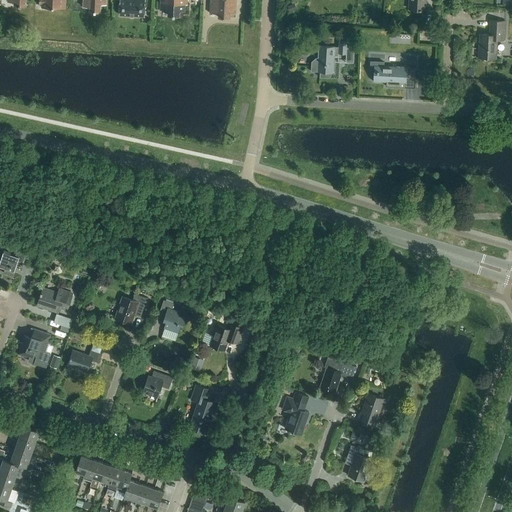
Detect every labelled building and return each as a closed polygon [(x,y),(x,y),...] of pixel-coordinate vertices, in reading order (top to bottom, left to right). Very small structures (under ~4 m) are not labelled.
[(65,8),(65,0),(39,0),(39,4),(42,4),(42,7),(65,8)] [(106,4),(106,0),(83,0),(83,6),(89,6),(89,11),(100,12),(100,4),(106,4)] [(144,15),(145,0),(119,0),(119,14),(144,15)] [(187,4),(187,0),(160,0),(160,10),(168,10),(167,15),(179,16),(179,11),(185,11),(185,4),(187,4)] [(235,14),(236,0),(210,0),(210,13),(218,13),(218,17),(229,17),(230,14),(235,14)] [(409,0),(410,0),(410,6),(409,6),(409,9),(425,10),(425,1),(424,1),(424,0),(409,0)] [(504,40),(505,21),(490,20),(490,34),(480,34),(480,42),(481,42),(480,57),(495,58),(495,44),(496,44),(497,39),(504,40)] [(333,72),(334,52),(338,52),(338,53),(346,53),(347,41),(339,41),(339,47),(319,45),(318,58),(316,58),(311,61),(311,71),(320,71),(320,77),(329,77),(331,75),(331,72),(333,72)] [(384,61),(370,61),(370,72),(377,72),(376,80),(387,81),(386,86),(415,87),(416,66),(397,66),(397,67),(384,66),(384,61)] [(23,267),(28,252),(17,249),(15,255),(10,253),(11,251),(4,249),(1,258),(0,257),(0,267),(4,269),(3,272),(13,276),(17,265),(23,267)] [(37,305),(59,312),(60,307),(67,309),(73,293),(59,289),(58,292),(43,287),(37,305)] [(143,312),(148,297),(135,293),(132,301),(123,297),(116,316),(132,322),(136,310),(143,312)] [(182,306),(180,311),(172,309),(174,303),(164,299),(159,313),(166,315),(164,320),(167,321),(165,327),(178,332),(181,324),(183,325),(186,317),(190,319),(193,309),(182,306)] [(53,323),(70,328),(74,317),(56,312),(53,323)] [(237,343),(243,327),(230,322),(228,328),(216,324),(212,334),(214,335),(211,345),(225,350),(229,340),(237,343)] [(45,351),(51,334),(35,328),(31,338),(25,335),(18,354),(32,358),(30,362),(46,367),(51,353),(45,351)] [(92,349),(91,349),(89,355),(73,349),(68,364),(88,371),(92,360),(99,363),(103,353),(100,352),(102,344),(95,341),(92,349)] [(190,367),(200,371),(204,360),(194,356),(190,367)] [(325,366),(326,367),(320,386),(337,391),(342,374),(344,375),(344,376),(353,378),(357,366),(328,356),(325,366)] [(169,388),(173,377),(158,371),(156,377),(148,375),(143,391),(158,397),(162,386),(169,388)] [(210,423),(217,403),(206,399),(209,389),(196,385),(192,399),(199,401),(190,427),(205,432),(209,423),(210,423)] [(296,392),(294,398),(287,396),(282,410),(291,413),(286,428),(302,434),(309,412),(304,410),(309,396),(296,392)] [(377,418),(384,398),(369,393),(362,413),(361,412),(358,419),(377,426),(379,419),(377,418)] [(18,437),(35,443),(40,430),(23,424),(18,437)] [(18,437),(14,449),(31,455),(35,443),(18,437)] [(375,472),(368,470),(371,460),(363,457),(366,449),(351,444),(346,459),(353,461),(348,475),(356,478),(365,480),(372,482),(375,472)] [(31,455),(14,449),(11,456),(4,454),(5,451),(0,449),(0,457),(3,458),(10,461),(20,465),(27,467),(31,455)] [(84,474),(90,458),(81,455),(76,471),(84,474)] [(3,458),(0,467),(0,470),(16,477),(20,465),(10,461),(3,458)] [(92,481),(93,477),(98,461),(90,458),(84,474),(83,478),(92,481)] [(107,463),(98,461),(93,477),(101,480),(107,463)] [(109,483),(115,466),(107,463),(101,480),(109,483)] [(115,466),(109,483),(108,487),(117,489),(123,469),(115,466)] [(123,469),(117,489),(125,492),(126,488),(126,489),(130,479),(132,472),(123,469)] [(0,484),(12,488),(16,477),(0,470),(0,484)] [(46,474),(44,481),(51,484),(53,477),(46,474)] [(132,499),(138,482),(130,479),(126,489),(126,488),(125,492),(124,496),(132,499)] [(141,501),(146,485),(138,482),(132,499),(141,501)] [(12,488),(0,484),(0,502),(5,504),(11,506),(12,502),(8,500),(12,488)] [(154,488),(146,485),(141,501),(149,504),(154,488)] [(163,491),(154,488),(149,504),(157,507),(163,491)] [(208,496),(195,491),(193,497),(206,501),(208,496)] [(225,508),(237,511),(242,511),(246,501),(229,495),(225,508)] [(204,506),(206,501),(193,497),(191,502),(204,506)]
